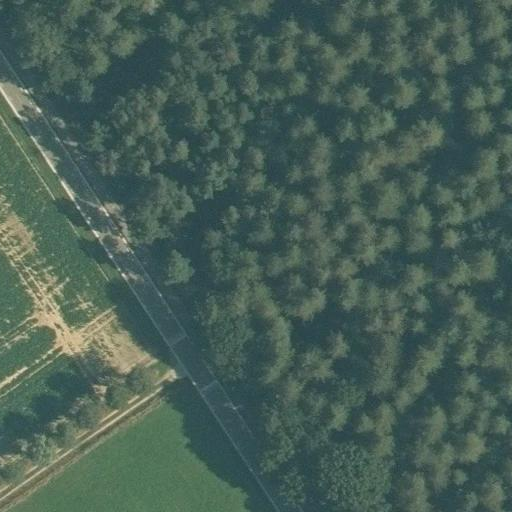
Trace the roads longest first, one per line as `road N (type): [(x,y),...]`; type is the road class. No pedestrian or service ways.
road 1 (unclassified): [(289,511),(0,70)]
road 2 (track): [(192,361),(0,495)]
